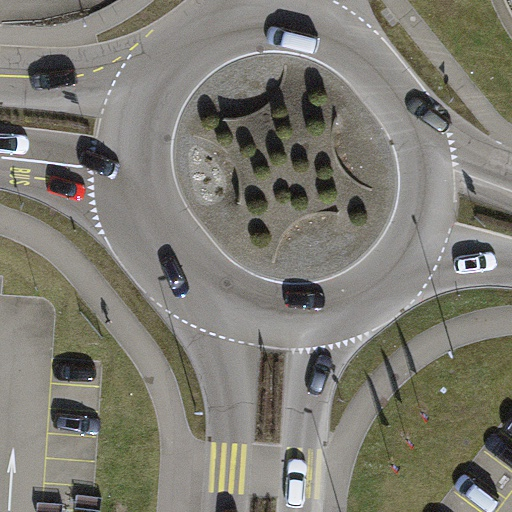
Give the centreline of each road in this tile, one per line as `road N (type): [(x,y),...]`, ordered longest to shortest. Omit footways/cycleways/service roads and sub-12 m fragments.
road 1 (tertiary): [(296,511),(318,352),(350,306)]
road 2 (tertiary): [(211,308),(230,401),(226,511)]
road 3 (secondary): [(169,67),(0,78)]
road 4 (secondary): [(427,139),(393,72),(330,29)]
road 5 (secondary): [(169,67),(132,131),(130,204)]
road 6 (secondary): [(211,308),(256,322),(304,322),(350,306)]
road 7 (secondary): [(0,160),(87,177),(130,204)]
road 8 (secondary): [(130,204),(146,246),(174,282),(211,308)]
road 9 (secondary): [(400,264),(431,182),(427,139)]
